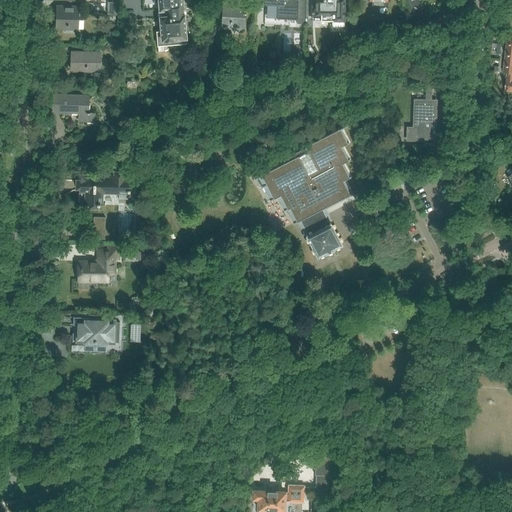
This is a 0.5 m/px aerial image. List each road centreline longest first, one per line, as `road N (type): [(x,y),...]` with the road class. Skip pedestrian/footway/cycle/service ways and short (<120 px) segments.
road 1 (unclassified): [(10,475),(52,473),(501,242)]
road 2 (secondary): [(10,475),(20,146)]
road 3 (residential): [(490,220),(458,137),(482,0)]
road 4 (secondary): [(20,146),(28,0)]
